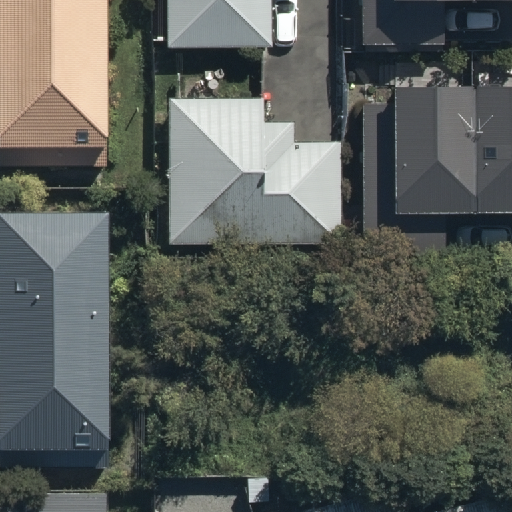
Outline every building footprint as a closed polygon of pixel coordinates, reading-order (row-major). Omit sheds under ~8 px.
[(106,0),(0,0),(0,133),(106,133),(106,0)] [(166,0),(167,41),(271,40),(270,0),(166,0)] [(357,0),(358,39),(436,38),(435,0),(357,0)] [(511,78),(389,79),(389,97),(355,97),(357,246),(435,245),(434,201),(511,200),(511,78)] [(262,91),(167,92),(168,237),(341,236),(340,137),(293,137),(293,116),(262,116),(262,91)] [(106,197),(0,197),(0,435),(107,435),(106,197)] [(397,472),(253,511),(511,511),(511,483),(482,492),(476,471),(445,479),(450,495),(406,507),(397,472)] [(105,511),(105,481),(23,481),(22,511),(105,511)]
